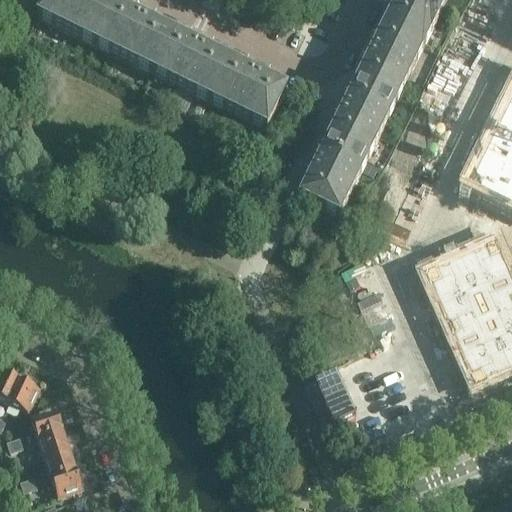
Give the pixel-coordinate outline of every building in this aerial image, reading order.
[(95,51),(114,12),(90,0),(48,0),(37,22),(95,51)] [(424,51),(448,0),(400,0),(385,32),(424,51)] [(152,79),(171,40),(114,12),(95,51),(152,79)] [(395,109),(424,51),(385,32),(356,89),(395,109)] [(209,107),(228,68),(171,40),(152,79),(209,107)] [(266,135),(286,96),(228,68),(209,107),(266,135)] [(511,86),(457,198),(511,225),(511,86)] [(367,166),(395,109),(356,89),(328,146),(367,166)] [(339,223),(367,166),(328,146),(300,204),(339,223)] [(476,403),(511,387),(511,262),(504,244),(422,280),(476,403)] [(0,405),(8,409),(20,386),(1,376),(0,377),(0,405)] [(28,419),(39,395),(20,386),(8,409),(28,419)] [(62,435),(55,415),(31,424),(38,444),(62,435)] [(69,455),(62,435),(38,444),(44,464),(69,455)] [(23,454),(21,449),(20,444),(14,446),(17,456),(23,454)] [(17,456),(14,446),(8,448),(11,458),(17,456)] [(76,475),(69,455),(44,464),(51,484),(76,475)] [(82,495),(76,475),(51,484),(58,504),(82,495)] [(36,495),(34,489),(33,485),(27,486),(31,496),(36,495)] [(31,496),(27,486),(22,488),(25,498),(31,496)]
